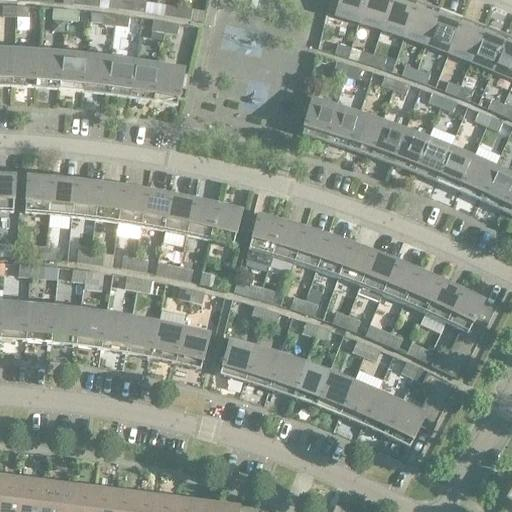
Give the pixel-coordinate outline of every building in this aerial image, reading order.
[(99,0),(86,0),(86,7),(99,8),(99,0)] [(123,0),(119,0),(118,10),(131,12),(133,1),(123,0)] [(329,0),(327,10),(337,12),(335,16),(359,23),(366,0),(329,0)] [(391,0),(366,0),(359,23),(382,30),(391,0)] [(416,3),(405,0),(391,0),(382,30),(404,38),(416,3)] [(146,3),(133,1),(131,12),(144,14),(146,3)] [(439,11),(416,3),(404,38),(426,46),(439,11)] [(166,6),(164,17),(177,19),(179,8),(166,6)] [(16,7),(2,7),(2,18),(15,18),(16,7)] [(29,8),(16,7),(15,18),(28,19),(29,8)] [(192,11),(179,8),(177,19),(190,21),(192,11)] [(66,11),(53,10),(52,21),(65,22),(66,11)] [(79,12),(66,11),(65,22),(78,23),(79,12)] [(461,20),(439,11),(426,46),(449,54),(461,20)] [(116,16),(103,15),(102,25),(115,27),(116,16)] [(129,18),(116,16),(115,27),(128,29),(129,18)] [(484,29),(461,20),(449,54),(471,62),(484,29)] [(166,23),(153,21),(151,32),(164,34),(166,23)] [(179,25),(166,23),(164,34),(177,36),(179,25)] [(507,38),(484,29),(471,62),(493,71),(507,38)] [(511,40),(507,38),(493,71),(511,79),(511,40)] [(337,45),(334,56),(347,60),(351,49),(337,45)] [(13,51),(0,50),(0,86),(12,87),(13,51)] [(38,53),(13,51),(12,87),(35,89),(38,53)] [(361,52),(357,63),(370,67),(373,56),(361,52)] [(62,54),(38,53),(35,89),(59,91),(62,54)] [(86,57),(62,54),(59,91),(82,93),(86,57)] [(386,60),(373,56),(370,67),(382,71),(386,60)] [(110,60),(86,57),(82,93),(106,96),(110,60)] [(135,63),(110,60),(106,96),(129,99),(135,63)] [(159,66),(135,63),(129,99),(153,102),(159,66)] [(348,66),(336,63),(333,73),(345,77),(348,66)] [(184,71),(159,66),(153,102),(177,106),(180,89),(186,90),(189,76),(183,75),(184,71)] [(361,70),(348,66),(345,77),(358,81),(361,70)] [(405,67),(401,77),(413,82),(417,71),(405,67)] [(429,76),(417,71),(413,82),(426,86),(429,76)] [(396,82),(384,78),(380,88),(393,92),(396,82)] [(409,86),(396,82),(393,92),(405,97),(409,86)] [(448,83),(444,93),(456,98),(460,88),(448,83)] [(473,93),(460,88),(456,98),(469,103),(473,93)] [(444,99),(431,95),(427,105),(440,110),(444,99)] [(456,104),(444,99),(440,110),(452,114),(456,104)] [(491,100),(487,110),(499,116),(503,106),(491,100)] [(310,105),(305,103),(302,117),(306,119),(302,136),(325,143),(336,108),(312,101),(310,105)] [(511,118),(511,109),(503,106),(499,116),(511,121),(511,118)] [(359,115),(336,108),(325,143),(348,150),(359,115)] [(490,118),(478,113),(474,123),(486,129),(490,118)] [(382,123),(359,115),(348,150),(370,157),(382,123)] [(502,124),(490,118),(486,129),(498,134),(502,124)] [(405,131),(382,123),(370,157),(392,165),(405,131)] [(428,140),(405,131),(392,165),(415,174),(428,140)] [(450,149),(428,140),(415,174),(437,183),(450,149)] [(473,159),(450,149),(437,183),(458,192),(473,159)] [(495,168),(473,159),(458,192),(480,201),(495,168)] [(511,189),(511,176),(495,168),(480,201),(501,212),(511,189)] [(15,176),(0,175),(0,212),(13,213),(15,176)] [(24,214),(49,216),(52,179),(27,177),(24,214)] [(76,181),(52,179),(49,216),(72,218),(76,181)] [(100,184),(76,181),(72,218),(95,221),(100,184)] [(123,188),(100,184),(95,221),(118,224),(123,188)] [(147,191),(123,188),(118,224),(141,228),(147,191)] [(511,189),(501,212),(511,216),(511,189)] [(171,196),(147,191),(141,228),(164,232),(171,196)] [(194,200),(171,196),(164,232),(187,237),(194,200)] [(218,206),(194,200),(187,237),(209,242),(218,206)] [(242,211),(218,206),(209,242),(233,247),(242,211)] [(258,216),(248,251),(245,262),(268,269),(271,258),(282,222),(258,216)] [(305,229),(282,222),(271,258),(294,265),(305,229)] [(328,237),(305,229),(294,265),(316,272),(328,237)] [(350,244),(328,237),(316,272),(338,279),(350,244)] [(373,253),(350,244),(338,279),(360,287),(373,253)] [(33,248),(32,260),(44,261),(46,249),(33,248)] [(58,250),(46,249),(44,261),(57,262),(58,250)] [(78,252),(76,264),(89,266),(91,254),(78,252)] [(395,262),(373,253),(360,287),(357,295),(379,304),(382,296),(395,262)] [(103,255),(91,254),(89,266),(102,267),(103,255)] [(123,258),(121,270),(133,272),(135,260),(123,258)] [(148,263),(135,260),(133,272),(146,274),(148,263)] [(418,271),(395,262),(382,296),(403,305),(418,271)] [(31,267),(19,266),(18,278),(31,279),(31,267)] [(167,266),(165,278),(177,281),(180,269),(167,266)] [(44,268),(31,267),(31,279),(43,280),(44,268)] [(192,272),(180,269),(177,281),(190,283),(192,272)] [(85,272),(73,271),(71,283),(84,284),(85,272)] [(440,281),(418,271),(403,305),(425,314),(440,281)] [(98,274),(85,272),(84,284),(96,286),(98,274)] [(201,274),(199,286),(211,288),(214,277),(201,274)] [(139,281),(126,278),(124,290),(137,292),(139,281)] [(151,283),(139,281),(137,292),(149,295),(151,283)] [(462,291),(440,281),(425,314),(446,324),(462,291)] [(250,286),(246,298),(259,301),(262,290),(250,286)] [(192,291),(179,289),(177,300),(189,303),(192,291)] [(274,293),(262,290),(259,301),(271,305),(274,293)] [(204,294),(192,291),(189,303),(202,306),(204,294)] [(484,302),(462,291),(446,324),(460,331),(479,340),(485,329),(473,323),(484,302)] [(293,299),(289,310),(301,314),(305,303),(293,299)] [(317,307),(305,303),(301,314),(314,318),(317,307)] [(29,305),(2,304),(0,341),(26,342),(29,305)] [(55,308),(29,305),(26,342),(51,345),(55,308)] [(266,311),(254,307),(250,319),(263,322),(266,311)] [(80,311),(55,308),(51,345),(76,347),(80,311)] [(106,314),(80,311),(76,347),(101,351),(106,314)] [(278,314),(266,311),(263,322),(275,326),(278,314)] [(132,318),(106,314),(101,351),(126,355),(132,318)] [(336,314),(332,325),(343,330),(348,318),(336,314)] [(158,323),(132,318),(126,355),(150,360),(158,323)] [(360,323),(348,318),(343,330),(355,334),(360,323)] [(183,329),(158,323),(150,360),(175,365),(183,329)] [(318,328),(306,323),(302,335),(314,339),(318,328)] [(330,332),(318,328),(314,339),(326,343),(330,332)] [(210,335),(183,329),(175,365),(201,371),(210,335)] [(378,330),(374,341),(385,346),(390,335),(378,330)] [(479,340),(460,331),(450,351),(438,353),(431,367),(459,381),(479,340)] [(402,341),(390,335),(385,346),(397,352),(402,341)] [(219,376),(244,383),(255,348),(229,340),(219,376)] [(368,347),(356,342),(352,353),(364,358),(368,347)] [(380,352),(368,347),(364,358),(375,363),(380,352)] [(280,356),(255,348),(244,383),(269,391),(280,356)] [(420,349),(415,359),(426,365),(431,354),(420,349)] [(305,364),(280,356),(269,391),(292,399),(305,364)] [(418,369),(406,363),(401,374),(413,380),(418,369)] [(329,373),(305,364),(292,399),(316,408),(329,373)] [(354,383),(329,373),(316,408),(339,417),(354,383)] [(455,387),(427,373),(420,387),(426,399),(419,412),(438,421),(455,387)] [(378,393),(354,383),(339,417),(363,427),(378,393)] [(401,404),(378,393),(363,427),(386,437),(401,404)] [(438,421),(419,412),(401,404),(386,437),(409,449),(420,427),(432,433),(438,421)] [(19,511),(23,482),(3,480),(0,501),(0,511),(19,511)] [(40,511),(43,485),(23,482),(19,511),(40,511)] [(65,488),(43,485),(40,511),(60,511),(61,506),(73,508),(76,489),(74,489),(74,491),(65,490),(65,488)] [(93,511),(96,492),(76,489),(73,508),(61,506),(60,511),(93,511)] [(113,511),(116,494),(96,492),(93,511),(113,511)] [(134,511),(137,497),(116,494),(113,511),(134,511)] [(155,511),(157,499),(137,497),(134,511),(155,511)] [(176,511),(177,502),(157,499),(155,511),(176,511)] [(196,511),(198,505),(177,502),(176,511),(196,511)]
